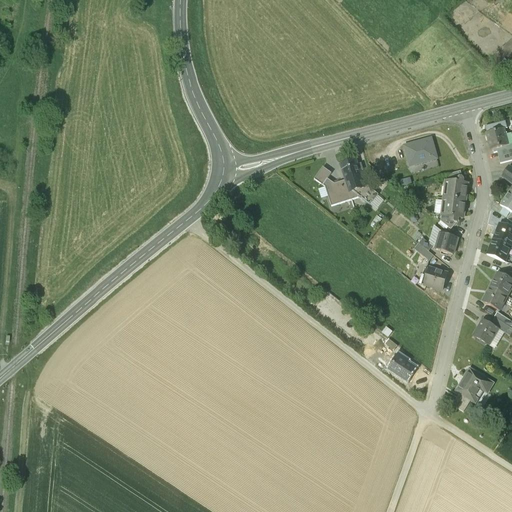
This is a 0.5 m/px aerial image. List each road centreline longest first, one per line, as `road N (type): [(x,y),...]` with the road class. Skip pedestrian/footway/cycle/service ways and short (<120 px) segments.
road 1 (track): [(184,222),(430,417),(511,470)]
road 2 (residential): [(469,107),(481,206),(430,417)]
road 3 (secondary): [(0,380),(232,186)]
road 4 (secondary): [(232,186),(282,157),(469,107)]
road 5 (track): [(0,185),(14,187),(6,375)]
road 6 (tertiary): [(180,0),(190,90),(232,186)]
road 7 (track): [(21,362),(16,511)]
